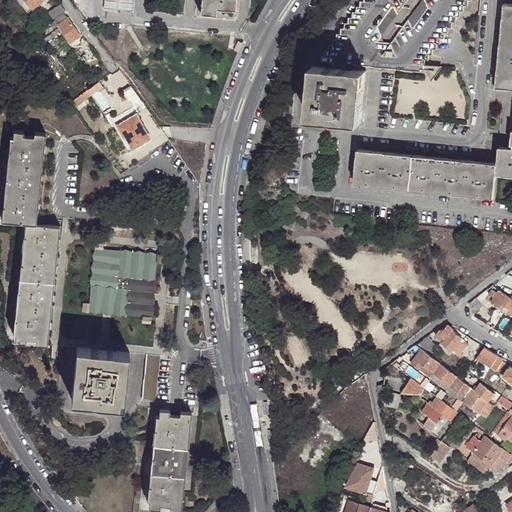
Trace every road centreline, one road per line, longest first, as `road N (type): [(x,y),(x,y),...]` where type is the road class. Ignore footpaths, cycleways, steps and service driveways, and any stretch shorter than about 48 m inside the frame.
road 1 (tertiary): [(286,0),(262,33),(222,136),(211,229),(217,320),(229,352)]
road 2 (tertiary): [(229,352),(228,225),(239,140),(278,42),(307,0)]
road 3 (residential): [(450,311),(373,375),(395,511)]
road 4 (tertiary): [(250,483),(229,352)]
road 5 (residential): [(70,511),(0,408)]
